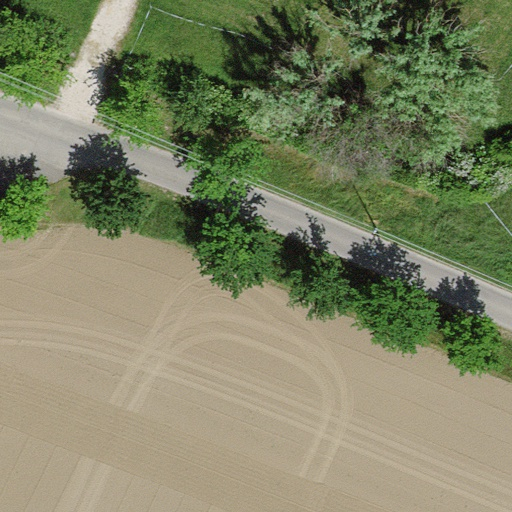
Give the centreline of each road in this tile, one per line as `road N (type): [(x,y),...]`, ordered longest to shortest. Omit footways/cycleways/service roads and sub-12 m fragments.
road 1 (unclassified): [(0,113),(511,311)]
road 2 (track): [(121,0),(65,135)]
